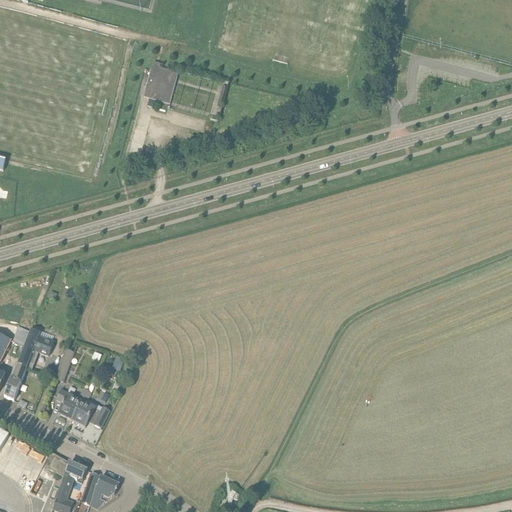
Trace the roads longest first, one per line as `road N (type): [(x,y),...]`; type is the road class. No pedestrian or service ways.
road 1 (tertiary): [(0,255),(511,112)]
road 2 (track): [(511,253),(376,306),(342,329),(256,497)]
road 3 (unclassified): [(139,482),(0,408)]
road 4 (unknown): [(145,43),(0,3)]
